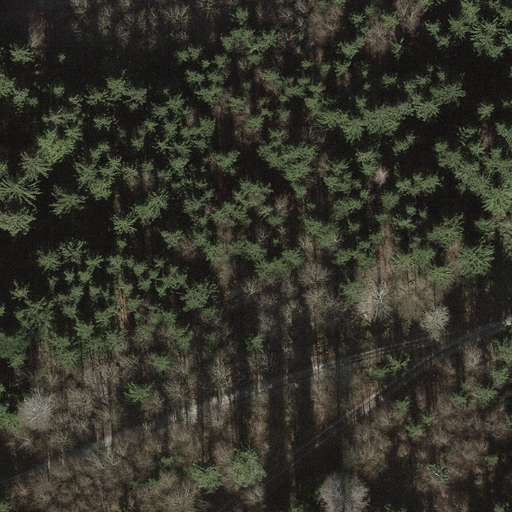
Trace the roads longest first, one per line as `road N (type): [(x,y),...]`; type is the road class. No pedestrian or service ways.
road 1 (track): [(0,489),(218,406),(382,353),(477,333)]
road 2 (track): [(477,333),(228,511)]
